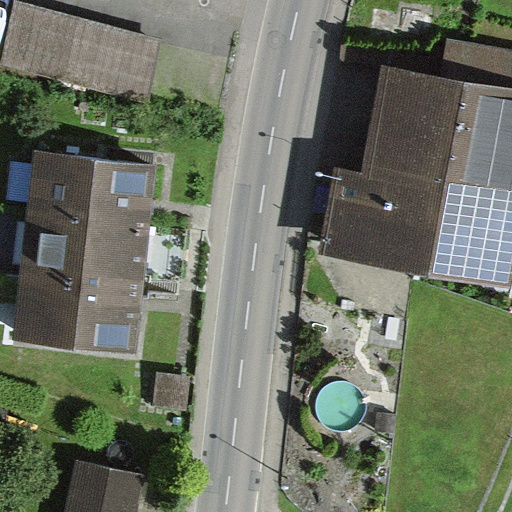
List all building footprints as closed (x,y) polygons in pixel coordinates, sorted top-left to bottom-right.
[(16,13),(5,73),(157,99),(167,39),(16,13)] [(426,263),(467,79),(392,62),(369,169),(345,164),(328,242),(426,263)] [(511,88),(467,79),(426,263),(503,280),(511,240),(511,88)] [(40,156),(34,214),(139,224),(145,166),(40,156)] [(34,214),(28,273),(134,283),(139,224),(34,214)] [(28,273),(23,331),(128,341),(134,283),(28,273)] [(120,511),(126,482),(66,471),(58,511),(120,511)]
